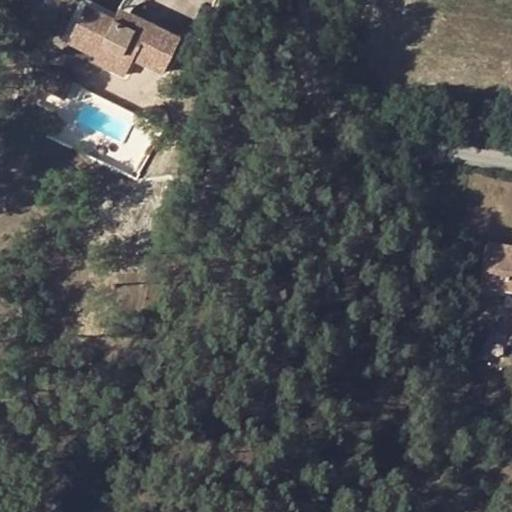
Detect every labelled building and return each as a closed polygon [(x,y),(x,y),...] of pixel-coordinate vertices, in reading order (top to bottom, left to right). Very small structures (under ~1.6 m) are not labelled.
[(99,45),(94,56),(91,61),(122,76),(130,60),(160,75),(179,36),(137,16),(131,27),(114,18),(84,5),(71,31),(99,45)] [(131,27),(137,16),(119,7),(114,18),(131,27)] [(71,31),(66,41),(94,56),(99,45),(71,31)] [(67,89),(47,79),(40,94),(60,104),(67,89)] [(511,251),(487,249),(483,282),(511,285),(511,251)]
